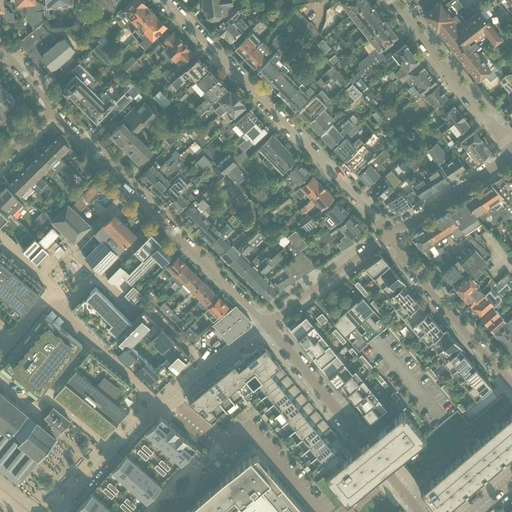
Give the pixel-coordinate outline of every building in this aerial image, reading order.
[(0,0),(0,12),(3,12),(4,22),(13,21),(13,13),(9,14),(8,11),(6,12),(5,8),(2,8),(1,0),(0,0)] [(16,0),(17,4),(26,3),(27,16),(28,16),(33,31),(41,25),(46,22),(45,20),(44,10),(43,4),(34,0),(16,0)] [(99,0),(99,1),(107,5),(105,7),(112,11),(118,0),(99,0)] [(123,27),(131,20),(146,6),(145,5),(145,3),(143,1),(141,1),(139,0),(132,0),(122,10),(121,8),(112,16),(117,21),(117,24),(120,27),(123,27)] [(202,0),(203,9),(204,9),(204,15),(207,14),(207,17),(212,19),(218,18),(222,15),(225,15),(233,8),(231,0),(202,0)] [(339,0),(350,15),(368,1),(367,0),(331,0),(330,1),(333,5),(339,0)] [(439,1),(431,7),(423,13),(436,29),(438,28),(477,79),(490,69),(476,51),(492,38),(494,42),(501,37),(488,21),(489,21),(488,19),(487,20),(479,11),(463,24),(456,15),(464,8),(457,0),(451,0),(450,0),(443,0),(440,2),(439,1)] [(350,15),(358,26),(378,11),(377,10),(378,8),(375,5),(374,5),(372,3),(371,4),(368,1),(350,15)] [(131,33),(135,38),(157,17),(152,13),(153,11),(150,9),(148,9),(146,6),(131,20),(136,26),(133,29),(135,30),(131,33)] [(229,19),(218,29),(230,41),(237,34),(241,30),(246,25),(240,19),(235,23),(234,22),(232,21),(232,20),(239,14),(237,13),(246,10),(245,6),(234,9),(233,9),(226,16),(229,19)] [(288,18),(292,22),(300,14),(296,10),(288,18)] [(358,26),(368,39),(386,24),(383,19),(384,18),(383,17),(383,15),(381,12),(379,12),(378,11),(358,26)] [(84,14),(79,15),(81,25),(88,16),(84,14)] [(292,22),(297,27),(305,19),(300,14),(292,22)] [(157,17),(135,38),(145,48),(152,41),(166,27),(165,26),(165,24),(163,22),(161,22),(157,17)] [(339,24),(342,28),(349,22),(346,18),(339,24)] [(297,27),(301,32),(311,22),(309,23),(305,19),(297,27)] [(251,33),(236,48),(245,57),(262,41),(256,36),(265,27),(266,26),(260,20),(257,24),(256,25),(252,29),(249,32),(251,33)] [(86,22),(81,27),(91,37),(96,32),(86,22)] [(301,32),(306,36),(314,28),(315,27),(311,22),(301,32)] [(386,24),(368,39),(378,51),(380,50),(391,41),(391,40),(392,39),(392,38),(395,36),(390,29),(390,27),(388,25),(386,24)] [(33,31),(18,42),(21,46),(22,48),(23,48),(36,64),(45,74),(48,74),(54,80),(62,74),(64,72),(59,64),(70,55),(74,49),(64,38),(58,40),(56,42),(52,37),(41,25),(33,31)] [(249,25),(243,31),(246,34),(249,32),(252,29),(249,25)] [(314,37),(318,33),(314,28),(306,36),(310,41),(314,37)] [(297,29),(293,34),(298,38),(302,34),(297,29)] [(165,59),(170,55),(183,42),(172,32),(160,44),(164,49),(160,53),(165,59)] [(262,41),(245,57),(254,67),(269,52),(271,54),(278,47),(279,46),(284,41),(278,35),(273,40),(275,42),(269,48),(267,46),(262,41)] [(102,37),(97,42),(98,44),(103,48),(108,42),(102,37)] [(354,42),(357,46),(364,40),(361,37),(354,42)] [(501,37),(494,42),(498,47),(505,42),(501,37)] [(317,48),(323,55),(329,50),(321,41),(316,46),(317,48)] [(183,42),(170,55),(180,66),(193,53),(183,42)] [(391,53),(383,59),(387,64),(387,65),(395,58),(398,62),(412,52),(405,43),(397,49),(391,53)] [(98,44),(92,50),(108,65),(109,64),(114,59),(103,48),(98,44)] [(258,70),(267,80),(283,64),(278,59),(283,54),(279,49),(258,70)] [(360,70),(355,74),(357,77),(363,73),(366,70),(383,58),(379,53),(377,54),(373,50),(368,54),(369,55),(358,62),(358,67),(360,70)] [(399,70),(394,73),(398,78),(411,67),(419,61),(412,52),(398,62),(402,67),(398,69),(399,70)] [(334,55),(329,60),(333,65),(339,60),(334,55)] [(132,56),(121,66),(126,70),(136,61),(132,56)] [(197,57),(170,83),(171,84),(175,89),(184,80),(184,79),(183,78),(186,75),(192,81),(199,74),(206,67),(205,66),(206,64),(204,63),(202,63),(198,58),(197,57)] [(136,61),(126,70),(130,75),(140,65),(136,61)] [(339,61),(333,66),(337,70),(341,66),(339,61)] [(411,67),(398,78),(400,80),(402,83),(407,79),(410,76),(411,78),(415,83),(428,73),(421,64),(419,61),(411,67)] [(283,64),(267,80),(276,89),(298,69),(293,64),(290,67),(286,62),(283,64)] [(76,76),(62,91),(67,95),(68,95),(74,100),(95,79),(79,63),(71,71),(76,76)] [(173,67),(163,77),(168,82),(178,73),(173,67)] [(333,67),(324,75),(328,79),(336,71),(333,67)] [(198,88),(202,93),(217,79),(217,78),(217,76),(215,74),(213,74),(208,69),(187,90),(190,93),(195,89),(196,89),(198,88)] [(276,89),(285,99),(301,83),(296,78),(301,72),(298,69),(276,89)] [(337,71),(329,78),(339,88),(342,85),(345,87),(350,82),(337,71)] [(416,90),(411,94),(414,98),(427,88),(435,82),(428,73),(415,83),(412,85),(413,85),(415,88),(416,90)] [(351,83),(357,77),(355,74),(348,79),(351,83)] [(501,83),(500,83),(508,92),(508,93),(508,94),(507,94),(507,95),(507,96),(507,97),(508,97),(508,98),(508,99),(508,100),(509,100),(509,101),(511,104),(506,108),(511,115),(511,83),(507,77),(506,78),(501,83)] [(360,78),(356,82),(363,90),(367,87),(360,78)] [(74,100),(86,112),(100,98),(91,90),(99,83),(95,79),(74,100)] [(217,79),(202,93),(203,93),(199,97),(203,101),(195,108),(200,113),(226,88),(221,83),(222,81),(220,79),(218,79),(217,79)] [(301,83),(285,99),(295,108),(321,83),(317,79),(307,89),(301,83)] [(0,125),(8,118),(4,113),(7,111),(5,108),(13,101),(8,95),(8,94),(0,84),(0,125)] [(352,84),(344,91),(354,101),(362,94),(352,84)] [(430,92),(425,96),(427,100),(434,108),(440,104),(447,98),(438,86),(430,92)] [(210,107),(209,109),(211,111),(213,113),(215,110),(220,115),(223,112),(237,98),(229,89),(222,96),(210,107)] [(177,96),(181,101),(188,95),(184,90),(177,96)] [(305,105),(298,112),(308,123),(323,108),(331,100),(321,90),(317,95),(316,94),(305,105)] [(153,98),(163,108),(170,102),(160,91),(153,98)] [(371,91),(366,95),(370,99),(375,95),(371,91)] [(100,98),(86,112),(97,123),(109,110),(110,109),(115,114),(115,115),(132,97),(129,95),(127,97),(125,95),(124,94),(116,102),(106,92),(100,98)] [(223,112),(220,115),(224,119),(221,122),(225,126),(237,115),(238,113),(246,106),(237,98),(223,112)] [(373,98),(369,101),(374,107),(378,103),(373,98)] [(144,102),(134,112),(132,110),(118,124),(120,126),(110,136),(139,165),(152,152),(134,134),(144,124),(147,126),(157,115),(144,102)] [(446,121),(435,129),(439,133),(461,116),(454,106),(441,116),(446,121)] [(323,108),(308,123),(318,133),(326,126),(334,118),(323,108)] [(234,122),(219,137),(225,143),(236,132),(234,129),(236,128),(234,126),(236,124),(244,132),(258,119),(248,109),(241,116),(234,122)] [(383,109),(379,112),(386,120),(387,121),(399,112),(389,110),(388,111),(383,109)] [(333,124),(328,128),(320,135),(331,146),(346,133),(359,120),(353,114),(341,126),(343,128),(340,131),(333,124)] [(380,116),(376,120),(380,125),(384,121),(380,116)] [(461,116),(439,133),(442,138),(452,130),(456,135),(469,125),(461,116)] [(239,146),(244,151),(267,129),(258,119),(244,132),(244,133),(241,136),(245,140),(239,146)] [(178,125),(163,140),(164,140),(169,145),(184,131),(178,125)] [(353,127),(347,133),(351,137),(357,131),(353,127)] [(460,142),(466,150),(480,139),(474,131),(460,142)] [(194,139),(202,147),(207,142),(200,134),(194,139)] [(272,135),(257,149),(264,157),(266,156),(270,160),(284,147),(272,135)] [(58,136),(48,146),(60,157),(67,151),(75,159),(78,156),(58,136)] [(341,141),(333,148),(344,159),(351,152),(356,148),(357,149),(363,143),(358,138),(356,141),(352,144),(345,137),(341,141)] [(466,161),(463,164),(467,170),(472,167),(490,152),(480,140),(480,139),(466,150),(464,151),(468,157),(465,159),(466,161)] [(164,140),(160,143),(165,149),(169,145),(164,140)] [(352,154),(345,161),(356,172),(363,165),(370,160),(377,153),(373,148),(370,145),(366,141),(363,143),(357,149),(352,154)] [(209,143),(202,149),(208,155),(214,149),(209,143)] [(399,153),(404,157),(407,154),(414,147),(410,143),(399,153)] [(437,145),(429,152),(439,163),(447,156),(437,145)] [(48,146),(38,156),(56,173),(65,164),(59,158),(60,157),(48,146)] [(264,157),(261,160),(270,169),(273,166),(281,174),(296,159),(284,147),(270,160),(266,156),(264,157)] [(365,167),(358,174),(369,186),(376,179),(381,174),(386,169),(381,163),(390,155),(388,153),(384,149),(372,160),(370,163),(365,167)] [(407,154),(404,157),(402,159),(413,172),(418,167),(407,154)] [(197,163),(205,172),(213,164),(204,155),(197,163)] [(236,163),(230,155),(217,164),(224,172),(225,172),(236,163)] [(467,170),(458,156),(457,155),(442,165),(452,179),(467,170)] [(38,156),(29,165),(40,177),(46,171),(55,180),(56,179),(59,176),(56,173),(38,156)] [(173,156),(167,162),(171,165),(173,162),(176,160),(173,156)] [(148,169),(141,176),(149,185),(168,166),(168,167),(171,165),(167,162),(167,161),(164,163),(161,167),(155,161),(152,164),(148,169)] [(168,166),(149,185),(158,194),(165,187),(170,182),(166,178),(178,166),(177,166),(173,162),(171,165),(168,167),(168,166)] [(288,174),(283,180),(292,189),(297,184),(298,184),(302,180),(309,174),(298,162),(287,173),(288,174)] [(240,168),(236,163),(225,172),(229,176),(230,176),(240,168)] [(217,164),(212,170),(219,177),(224,172),(217,164)] [(34,190),(37,193),(47,184),(40,177),(29,165),(19,175),(34,190)] [(240,168),(230,176),(235,181),(236,184),(248,175),(249,174),(243,166),(242,167),(240,168)] [(427,168),(422,171),(434,191),(449,182),(440,168),(431,174),(427,168)] [(379,182),(372,189),(382,200),(389,193),(394,188),(393,188),(400,181),(398,178),(395,175),(391,170),(380,180),(379,182)] [(417,195),(413,198),(416,203),(434,191),(422,171),(417,174),(421,180),(413,185),(418,194),(417,195)] [(503,177),(491,185),(511,206),(511,171),(511,173),(510,173),(504,179),(503,177)] [(24,200),(34,190),(19,175),(9,185),(24,200)] [(56,179),(55,180),(57,182),(56,183),(62,188),(66,184),(61,179),(59,176),(56,179)] [(221,179),(229,187),(234,183),(233,182),(232,184),(224,176),(221,179)] [(305,183),(300,188),(305,193),(303,195),(303,197),(306,200),(309,200),(311,199),(323,187),(313,176),(305,183)] [(167,189),(160,196),(169,204),(187,185),(179,177),(172,184),(167,189)] [(279,178),(275,182),(279,187),(284,183),(279,178)] [(187,185),(169,204),(177,213),(184,205),(189,201),(195,197),(189,192),(194,187),(190,182),(187,185)] [(234,183),(229,187),(237,197),(242,192),(234,183)] [(501,219),(504,222),(511,213),(511,206),(491,185),(476,195),(487,209),(492,214),(492,217),(498,223),(501,219)] [(255,187),(249,193),(253,197),(259,191),(255,187)] [(309,200),(300,209),(305,214),(315,204),(321,210),(326,205),(333,198),(323,187),(311,199),(309,200)] [(6,188),(0,193),(0,205),(2,207),(6,211),(10,215),(10,214),(12,216),(23,205),(17,200),(13,195),(6,188)] [(396,195),(385,202),(396,214),(398,214),(416,203),(413,198),(417,195),(413,190),(405,196),(402,192),(396,195)] [(99,210),(107,202),(98,192),(90,199),(99,210)] [(237,197),(235,199),(241,204),(246,209),(253,202),(243,192),(242,192),(237,197)] [(269,208),(274,214),(291,201),(286,194),(269,208)] [(476,195),(464,203),(481,223),(485,219),(489,216),(492,214),(487,209),(476,195)] [(190,225),(201,214),(209,206),(201,199),(198,203),(195,200),(180,215),(190,225)] [(328,215),(322,221),(329,229),(333,226),(336,224),(340,220),(348,213),(337,201),(329,208),(325,212),(328,215)] [(53,210),(58,214),(65,207),(60,203),(53,210)] [(459,206),(450,212),(465,234),(474,228),(481,223),(464,203),(459,206)] [(58,214),(51,221),(74,242),(90,226),(67,204),(65,207),(58,214)] [(0,224),(10,215),(6,211),(2,207),(0,205),(0,224)] [(201,214),(190,225),(200,234),(211,223),(206,218),(209,214),(208,214),(213,209),(209,206),(201,214)] [(42,212),(38,217),(46,225),(54,215),(50,211),(45,216),(42,212)] [(319,212),(312,217),(317,223),(323,217),(319,212)] [(444,237),(449,234),(454,241),(456,244),(462,240),(467,237),(466,235),(465,234),(450,212),(435,222),(444,237)] [(81,247),(81,253),(100,271),(135,235),(113,214),(81,247)] [(307,214),(298,222),(301,226),(311,217),(307,214)] [(344,222),(339,227),(346,234),(341,238),(344,241),(340,245),(339,246),(343,250),(345,249),(354,243),(350,239),(362,227),(351,215),(344,222)] [(46,225),(38,217),(33,222),(37,225),(32,230),(37,234),(46,225)] [(265,217),(261,222),(266,226),(270,222),(265,217)] [(208,229),(201,236),(210,245),(228,225),(222,219),(214,226),(212,224),(208,229)] [(434,222),(423,229),(438,252),(440,254),(444,261),(447,264),(450,261),(451,260),(452,260),(446,250),(445,250),(442,246),(444,244),(441,239),(444,237),(435,222),(434,222)] [(210,245),(219,254),(231,242),(227,238),(234,231),(228,225),(210,245)] [(328,229),(314,241),(320,248),(334,239),(331,236),(337,231),(333,226),(328,229)] [(429,258),(438,252),(423,229),(411,237),(429,258)] [(248,236),(244,240),(245,241),(248,244),(249,244),(259,234),(256,231),(249,237),(248,236)] [(275,240),(283,248),(290,241),(282,233),(275,240)] [(467,237),(462,240),(473,251),(474,250),(478,256),(483,261),(490,255),(482,247),(479,244),(478,244),(472,238),(468,233),(466,235),(467,237)] [(477,233),(472,238),(478,244),(479,244),(482,247),(487,243),(477,233)] [(151,234),(134,251),(143,260),(143,261),(160,244),(161,243),(151,234)] [(23,250),(37,264),(49,252),(48,252),(35,239),(34,238),(23,250)] [(219,254),(229,263),(248,244),(245,241),(237,249),(231,242),(219,254)] [(129,274),(124,279),(130,285),(155,260),(162,266),(172,256),(160,244),(143,261),(143,260),(129,274)] [(229,263),(239,273),(250,261),(245,256),(253,248),(249,244),(248,244),(229,263)] [(284,248),(277,254),(280,257),(287,251),(284,248)] [(460,271),(449,281),(454,287),(483,261),(478,256),(474,250),(473,251),(461,263),(456,257),(452,260),(451,260),(460,271)] [(0,253),(0,304),(6,309),(5,311),(7,310),(18,319),(17,320),(17,321),(37,297),(44,288),(34,280),(25,272),(17,266),(10,260),(9,259),(1,252),(0,253)] [(301,252),(298,255),(307,267),(311,271),(316,267),(313,263),(301,252)] [(267,264),(248,282),(258,292),(269,280),(264,275),(271,268),(281,258),(280,257),(277,254),(269,261),(267,264)] [(298,255),(293,259),(302,271),(305,274),(308,272),(311,271),(307,267),(298,255)] [(167,266),(162,272),(170,280),(172,278),(176,275),(186,265),(177,256),(167,266)] [(364,268),(373,278),(389,265),(381,256),(364,268)] [(239,273),(248,282),(267,264),(269,261),(266,257),(260,262),(256,257),(251,263),(250,261),(239,273)] [(293,259),(289,263),(297,274),(298,274),(300,277),(305,274),(302,271),(293,259)] [(444,261),(436,266),(449,281),(460,271),(451,260),(450,261),(447,264),(444,261)] [(454,287),(464,297),(479,284),(475,279),(482,272),(478,268),(485,262),(483,261),(454,287)] [(271,283),(269,280),(258,292),(266,300),(300,277),(298,274),(297,274),(289,263),(283,269),(289,277),(277,285),(275,283),(273,285),(271,283)] [(120,265),(107,278),(112,284),(121,275),(124,279),(129,274),(120,265)] [(176,275),(172,278),(180,287),(184,283),(194,273),(186,265),(176,275)] [(381,288),(397,274),(389,265),(373,278),(381,288)] [(188,295),(192,291),(202,281),(194,273),(184,283),(180,287),(188,295)] [(390,297),(403,285),(405,283),(397,274),(381,288),(389,297),(390,297)] [(192,291),(201,299),(210,289),(202,281),(192,291)] [(359,291),(363,288),(358,282),(354,285),(359,291)] [(471,306),(484,294),(489,289),(492,287),(488,284),(481,290),(478,285),(479,284),(464,297),(471,306)] [(506,284),(497,292),(502,297),(506,292),(510,288),(506,284)] [(395,308),(411,294),(403,285),(390,297),(389,297),(387,298),(395,308)] [(133,286),(124,295),(132,303),(133,304),(142,295),(133,286)] [(95,287),(73,310),(109,345),(112,342),(131,323),(95,287)] [(365,297),(368,294),(363,288),(359,291),(365,297)] [(201,299),(209,307),(219,297),(210,289),(201,299)] [(472,307),(480,316),(501,298),(500,298),(501,297),(498,293),(495,296),(489,289),(484,294),(485,296),(472,307)] [(146,295),(150,300),(154,295),(150,291),(146,295)] [(406,323),(421,309),(417,305),(419,304),(411,294),(395,308),(394,309),(406,323)] [(150,300),(154,304),(159,299),(154,295),(150,300)] [(352,304),(351,305),(364,319),(378,335),(387,326),(381,318),(375,323),(368,315),(374,311),(361,296),(359,298),(359,299),(353,304),(352,304)] [(209,307),(204,312),(204,313),(213,322),(228,309),(226,307),(228,306),(219,297),(209,307)] [(480,316),(488,325),(500,314),(496,310),(504,302),(503,300),(501,298),(480,316)] [(379,306),(373,300),(370,303),(375,309),(379,306)] [(159,308),(167,316),(171,312),(171,311),(163,303),(159,308)] [(344,311),(342,313),(355,327),(360,323),(366,330),(361,335),(362,335),(368,343),(378,335),(364,319),(351,305),(350,306),(351,306),(344,312),(344,311)] [(213,325),(223,337),(228,343),(243,331),(251,325),(251,321),(236,306),(213,325)] [(381,315),(384,312),(379,306),(375,309),(381,315)] [(420,336),(435,322),(431,318),(433,316),(429,312),(428,314),(426,312),(425,314),(421,309),(406,323),(418,337),(419,336),(420,336)] [(131,323),(112,342),(120,350),(116,353),(120,357),(155,392),(190,356),(144,310),(131,323)] [(488,325),(495,333),(511,318),(511,310),(511,311),(503,318),(500,314),(488,325)] [(171,312),(167,316),(175,324),(179,320),(171,312)] [(324,317),(322,313),(316,318),(319,322),(324,317)] [(334,320),(332,322),(345,336),(350,332),(356,339),(351,344),(358,352),(368,343),(362,335),(361,335),(355,327),(342,313),(341,314),(341,315),(335,320),(334,320)] [(46,315),(4,367),(39,396),(82,344),(46,315)] [(297,339),(313,326),(305,316),(296,323),(289,329),(297,339)] [(327,320),(324,317),(319,322),(322,325),(327,320)] [(511,318),(495,333),(502,341),(511,332),(511,326),(511,325),(511,324),(511,318)] [(180,320),(177,324),(184,332),(188,328),(180,320)] [(443,331),(442,330),(444,329),(440,325),(438,326),(435,322),(420,336),(428,345),(430,343),(443,331)] [(394,334),(397,331),(392,325),(389,328),(394,334)] [(305,349),(321,335),(313,326),(297,339),(305,349)] [(188,328),(184,332),(193,340),(197,337),(197,336),(189,327),(188,328)] [(337,338),(340,335),(335,329),(332,332),(337,338)] [(438,352),(454,339),(445,329),(443,331),(430,343),(438,352)] [(399,340),(402,337),(397,331),(394,334),(399,340)] [(511,332),(502,341),(509,349),(511,346),(511,332)] [(313,358),(329,345),(321,335),(305,349),(313,358)] [(342,344),(346,341),(340,335),(337,338),(342,344)] [(444,364),(459,350),(461,348),(454,339),(438,352),(445,361),(443,363),(444,364)] [(270,354),(265,348),(264,347),(263,346),(262,346),(261,345),(260,345),(258,345),(257,346),(256,346),(251,350),(252,352),(253,351),(263,364),(271,358),(268,355),(270,354)] [(329,345),(313,358),(321,367),(337,354),(329,345)] [(353,357),(357,354),(351,348),(348,351),(353,357)] [(413,357),(417,354),(411,348),(408,350),(413,357)] [(452,373),(468,359),(463,354),(465,353),(461,349),(460,350),(459,350),(444,364),(452,373)] [(89,350),(53,394),(104,436),(122,414),(128,407),(120,401),(133,385),(89,350)] [(255,371),(263,364),(253,351),(252,352),(251,350),(242,357),(244,359),(244,358),(255,371)] [(328,377),(344,364),(337,354),(321,367),(328,377)] [(419,362),(422,360),(417,354),(413,357),(419,362)] [(363,364),(367,361),(361,355),(358,358),(363,364)] [(235,366),(246,378),(255,371),(244,358),(244,359),(242,357),(233,365),(235,366)] [(278,367),(280,366),(275,360),(273,361),(271,358),(263,364),(255,371),(246,378),(253,388),(261,381),(278,367)] [(460,382),(475,368),(474,367),(476,365),(472,361),(471,363),(468,359),(452,373),(460,382)] [(372,367),(367,361),(363,364),(369,370),(372,367)] [(336,387),(339,384),(352,373),(344,364),(328,377),(330,379),(336,387)] [(233,365),(225,372),(226,373),(237,386),(244,394),(248,390),(252,387),(252,388),(253,388),(246,378),(235,366),(233,365)] [(429,375),(433,372),(427,366),(424,369),(429,375)] [(261,381),(253,388),(257,392),(260,396),(259,396),(260,397),(260,396),(268,390),(285,376),(287,375),(282,369),(280,370),(278,367),(261,381)] [(468,391),(484,377),(475,368),(460,382),(468,391)] [(347,393),(363,380),(355,370),(352,373),(339,384),(347,393)] [(225,372),(216,379),(217,380),(228,393),(235,401),(239,397),(243,395),(244,395),(244,394),(237,386),(226,373),(225,372)] [(435,381),(438,378),(433,372),(429,375),(435,381)] [(379,382),(383,379),(378,373),(374,376),(379,382)] [(268,390),(260,396),(264,401),(267,405),(266,405),(267,406),(268,405),(292,385),(294,384),(289,378),(288,379),(285,376),(268,390)] [(484,377),(468,391),(476,400),(491,386),(484,377)] [(235,402),(235,401),(228,393),(217,380),(216,379),(213,381),(207,386),(208,388),(209,387),(226,408),(234,402),(235,402)] [(385,388),(388,385),(383,379),(379,382),(385,388)] [(363,380),(347,393),(355,403),(371,390),(363,380)] [(446,393),(449,390),(444,384),(440,387),(446,393)] [(268,405),(271,410),(274,414),(274,415),(275,414),(283,408),(300,394),(301,392),(296,387),(295,388),(292,385),(268,405)] [(207,386),(199,393),(211,408),(217,416),(222,412),(225,409),(226,410),(226,409),(226,408),(209,387),(208,388),(207,386)] [(362,412),(378,399),(371,390),(355,403),(362,412)] [(451,399),(454,396),(449,390),(446,393),(451,399)] [(0,459),(4,462),(3,463),(4,463),(5,464),(6,465),(6,464),(12,469),(12,470),(12,471),(13,471),(14,471),(14,472),(15,471),(21,476),(20,477),(21,478),(22,479),(23,478),(23,477),(30,469),(31,468),(38,459),(39,458),(43,453),(44,452),(50,445),(51,444),(50,444),(55,438),(56,437),(61,431),(62,430),(61,430),(69,422),(70,421),(69,420),(68,420),(62,415),(62,414),(61,414),(54,408),(53,407),(52,408),(45,417),(44,418),(45,419),(46,419),(49,421),(44,428),(38,423),(39,423),(36,421),(26,413),(25,412),(21,409),(20,408),(11,401),(12,401),(11,400),(10,400),(1,393),(2,393),(1,392),(0,392),(0,391),(0,459)] [(399,398),(394,392),(391,395),(396,401),(399,398)] [(217,417),(218,416),(211,408),(199,393),(188,402),(211,421),(217,416),(217,417)] [(283,408),(275,414),(279,419),(282,422),(281,423),(282,423),(307,403),(308,401),(304,395),(302,397),(300,394),(283,408)] [(362,412),(370,422),(386,409),(378,399),(362,412)] [(307,403),(282,423),(289,431),(288,432),(289,432),(314,411),(315,410),(311,404),(309,406),(307,403)] [(462,412),(465,409),(460,403),(457,406),(462,412)] [(296,441),(321,420),(323,419),(318,413),(316,414),(314,411),(289,432),(296,440),(295,441),(296,441)] [(346,503),(373,481),(383,473),(425,439),(403,412),(362,446),(351,454),(325,475),(324,476),(346,503)] [(511,412),(420,491),(437,511),(438,511),(447,505),(449,507),(456,501),(455,501),(458,498),(458,499),(465,493),(464,493),(467,491),(474,485),(476,483),(477,483),(483,478),(483,477),(486,475),(493,470),(492,469),(495,467),(502,462),(502,461),(504,459),(505,460),(511,454),(511,453),(511,452),(511,412)] [(159,418),(153,425),(162,433),(169,439),(171,441),(177,434),(178,432),(161,417),(159,418)] [(296,441),(300,445),(303,449),(302,449),(303,450),(311,443),(328,429),(330,428),(325,422),(324,423),(321,420),(296,441)] [(152,426),(145,433),(146,433),(153,440),(154,441),(161,434),(162,433),(153,425),(152,426)] [(311,443),(303,449),(307,454),(310,458),(310,459),(311,458),(316,454),(318,452),(336,438),(337,437),(332,431),(331,432),(328,429),(311,443)] [(177,434),(171,441),(180,449),(187,456),(188,457),(196,448),(178,432),(177,434)] [(161,434),(154,441),(162,448),(163,449),(170,442),(171,441),(169,439),(162,433),(161,434)] [(280,439),(285,445),(288,443),(283,436),(280,439)] [(316,454),(311,458),(315,463),(317,467),(317,468),(318,467),(323,463),(326,461),(343,447),(344,446),(339,440),(338,441),(336,438),(318,452),(316,454)] [(170,442),(163,449),(170,456),(172,457),(179,450),(180,449),(171,441),(170,442)] [(323,463),(318,467),(322,472),(325,475),(351,454),(347,448),(345,450),(343,447),(326,461),(323,463)] [(179,450),(172,457),(179,464),(181,465),(188,457),(187,456),(180,449),(179,450)] [(125,456),(118,463),(126,470),(127,471),(134,464),(135,463),(126,455),(125,456)] [(231,511),(259,489),(260,488),(280,511),(305,511),(257,456),(254,456),(252,459),(251,457),(250,456),(249,457),(236,468),(221,481),(184,511),(231,511)] [(118,464),(111,472),(118,478),(120,480),(127,472),(127,471),(126,470),(118,463),(118,464)] [(134,464),(127,471),(135,478),(136,479),(143,472),(144,471),(135,463),(134,464)] [(127,472),(120,480),(127,486),(129,488),(136,480),(136,479),(135,478),(127,471),(127,472)] [(143,472),(136,479),(144,486),(145,487),(152,480),(153,479),(144,471),(143,472)] [(136,480),(129,488),(131,490),(137,496),(137,495),(145,487),(144,486),(136,479),(136,480)] [(152,480),(145,487),(152,494),(154,495),(161,487),(153,479),(152,480)] [(137,495),(137,496),(146,503),(154,495),(152,494),(145,487),(137,495)] [(280,511),(260,488),(259,489),(231,511),(280,511)] [(91,494),(84,501),(91,508),(93,510),(100,502),(100,501),(92,493),(91,493),(91,494)] [(76,510),(78,511),(90,511),(93,510),(91,508),(84,501),(84,502),(76,510)] [(100,502),(93,510),(95,511),(106,511),(109,510),(109,509),(100,501),(100,502)]
